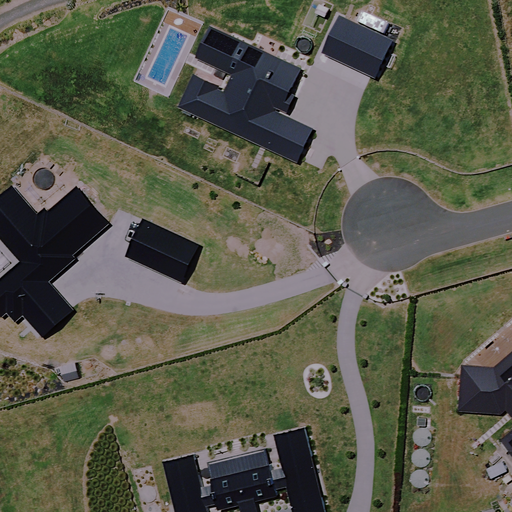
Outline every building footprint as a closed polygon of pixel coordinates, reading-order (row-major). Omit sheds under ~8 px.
[(196,71),(181,104),(302,159),(317,127),(288,114),(298,91),(294,89),(305,66),(214,25),(200,56),(235,71),(227,89),(220,85),(221,82),(196,71)] [(0,278),(0,309),(4,314),(8,311),(17,320),(26,312),(45,334),(77,306),(52,278),(79,255),(76,252),(112,220),(80,183),(51,208),(48,204),(41,210),(16,181),(0,195),(0,231),(23,258),(0,278)] [(146,215),(129,252),(185,278),(202,241),(146,215)] [(503,411),(509,407),(511,410),(511,432),(504,439),(511,449),(511,352),(497,365),(466,363),(462,408),(503,411)] [(326,511),(306,425),(278,432),(285,463),(274,466),(269,446),(211,460),(216,482),(205,485),(197,451),(166,459),(178,511),(207,511),(207,509),(244,500),(247,511),(261,511),(263,511),(259,496),(291,489),(296,511),(326,511)]
